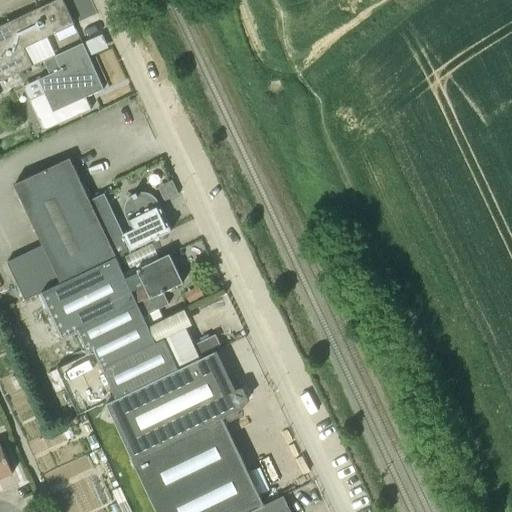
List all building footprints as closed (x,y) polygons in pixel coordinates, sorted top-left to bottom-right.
[(0,80),(33,66),(25,47),(75,24),(63,0),(54,0),(0,25),(0,80)] [(106,31),(87,38),(93,52),(111,44),(106,31)] [(86,97),(104,88),(83,42),(55,55),(61,69),(38,79),(45,93),(30,100),(43,131),(91,109),(86,97)] [(0,90),(9,87),(5,78),(0,80),(0,90)] [(70,157),(15,184),(61,282),(115,256),(127,251),(120,235),(109,212),(113,211),(105,194),(91,201),(70,157)] [(159,189),(164,200),(176,194),(171,183),(159,189)] [(172,230),(170,225),(159,202),(155,197),(151,194),(146,192),(140,192),(135,193),(131,196),(127,201),(126,206),(125,211),(127,216),(133,229),(125,232),(120,235),(127,251),(172,230)] [(138,270),(125,276),(143,315),(169,303),(164,291),(184,282),(170,253),(137,269),(138,270)] [(80,329),(86,342),(143,315),(125,276),(115,256),(61,282),(41,292),(62,337),(80,329)] [(185,293),(190,303),(204,295),(200,288),(199,285),(185,293)] [(107,402),(179,368),(165,338),(157,342),(143,315),(86,342),(90,351),(84,354),(57,367),(78,414),(100,405),(107,402)] [(158,511),(248,511),(264,505),(222,417),(227,414),(228,417),(231,419),(239,415),(239,412),(238,409),(243,407),(242,404),(246,402),(248,400),(243,388),(240,389),(237,384),(233,386),(216,351),(179,368),(107,402),(158,511)] [(95,434),(87,437),(91,445),(98,441),(95,434)] [(0,443),(0,478),(13,472),(1,443),(0,443)] [(291,511),(283,496),(264,505),(248,511),(291,511)]
